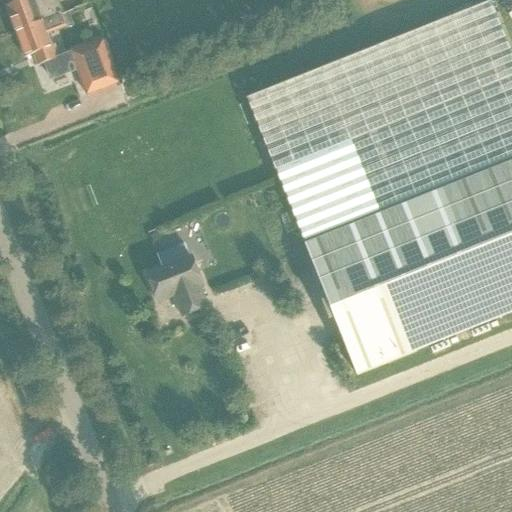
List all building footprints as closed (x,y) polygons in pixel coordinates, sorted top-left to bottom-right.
[(21,0),(7,5),(17,31),(63,13),(63,12),(64,11),(59,0),(38,0),(37,1),(36,0),(21,0)] [(358,376),(511,314),(511,48),(493,1),(247,98),(358,376)] [(17,31),(26,57),(39,52),(44,63),(61,56),(57,46),(55,47),(50,34),(68,26),(63,13),(17,31)] [(114,63),(110,53),(103,37),(71,49),(77,65),(79,64),(82,75),(114,63)] [(124,89),(117,72),(85,84),(91,102),(124,89)] [(159,303),(175,297),(183,317),(208,307),(200,287),(204,285),(192,257),(191,257),(186,244),(159,255),(164,268),(148,274),(159,303)]
